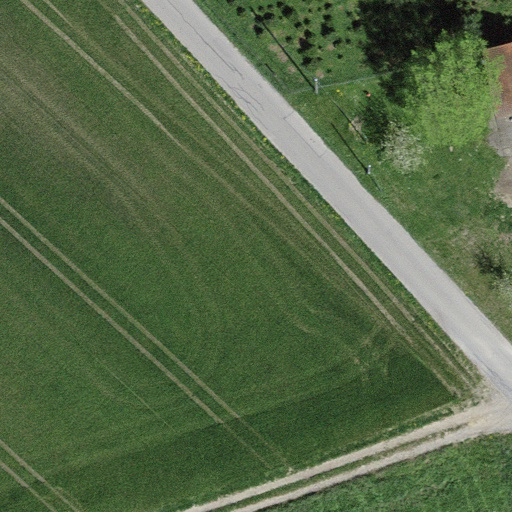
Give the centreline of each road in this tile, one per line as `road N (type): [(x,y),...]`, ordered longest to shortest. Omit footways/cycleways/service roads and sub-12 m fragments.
road 1 (unclassified): [(162,0),(511,376)]
road 2 (track): [(511,402),(216,511)]
